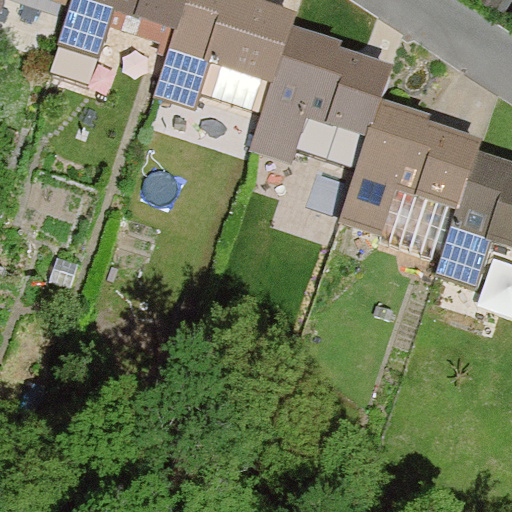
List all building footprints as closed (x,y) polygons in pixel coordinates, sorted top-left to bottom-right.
[(76,0),(50,78),(89,91),(116,13),(179,34),(190,0),(76,0)] [(295,30),(206,0),(190,0),(179,34),(157,98),(197,111),(201,99),(264,121),(289,49),(295,30)] [(391,84),(289,49),(264,121),(253,152),(292,166),(297,153),(359,175),(377,121),(391,84)] [(479,156),(377,121),(359,175),(343,224),(382,238),(398,191),(460,212),(473,174),(479,156)] [(511,187),(473,174),(460,212),(438,277),(479,291),(494,245),(511,250),(511,187)]
